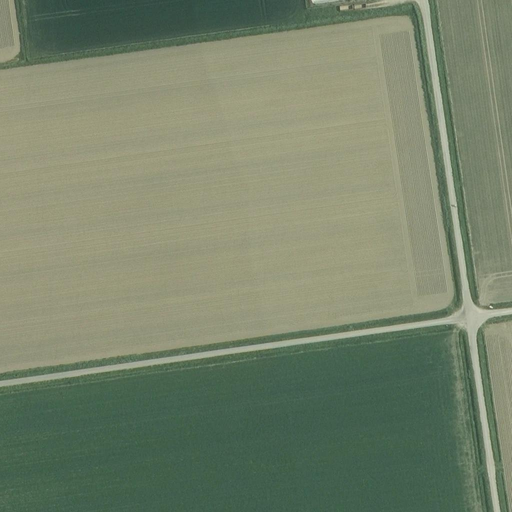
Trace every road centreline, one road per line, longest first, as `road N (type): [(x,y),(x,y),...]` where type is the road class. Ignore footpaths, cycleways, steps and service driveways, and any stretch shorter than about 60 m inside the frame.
road 1 (unclassified): [(0,385),(469,317)]
road 2 (unclassified): [(469,317),(423,0)]
road 3 (unclassified): [(496,511),(469,317)]
